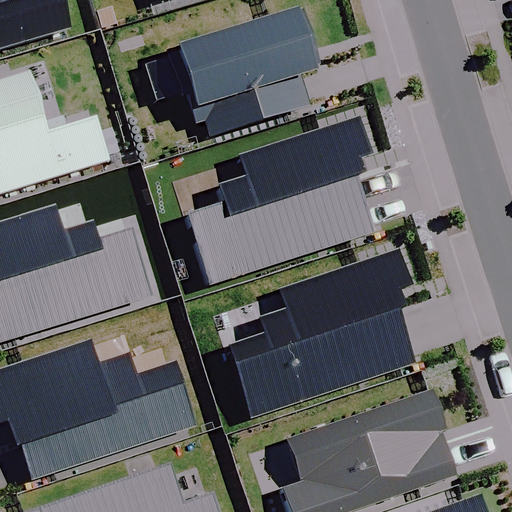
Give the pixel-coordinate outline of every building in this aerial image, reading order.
[(0,0),(0,49),(67,30),(57,0),(0,0)] [(318,72),(300,11),(173,49),(196,125),(204,122),(209,137),(306,108),(297,78),(318,72)] [(26,77),(0,84),(0,193),(105,162),(93,119),(43,134),(26,77)] [(185,218),(207,287),(369,234),(350,176),(359,173),(355,159),(367,155),(356,122),(237,160),(244,181),(217,189),(223,206),(185,218)] [(54,210),(0,225),(0,341),(148,297),(128,232),(94,242),(89,227),(62,235),(54,210)] [(227,351),(249,419),(413,366),(394,309),(400,307),(394,288),(405,285),(395,255),(280,293),(286,312),(257,322),(262,339),(227,351)] [(89,345),(0,373),(0,423),(8,421),(16,447),(20,446),(31,481),(193,428),(174,367),(136,379),(128,357),(96,367),(89,345)] [(430,393),(286,444),(301,486),(282,493),(288,511),(351,511),(452,476),(436,431),(443,428),(430,393)] [(166,467),(37,511),(214,511),(208,496),(180,506),(166,467)] [(482,511),(477,498),(437,511),(482,511)]
